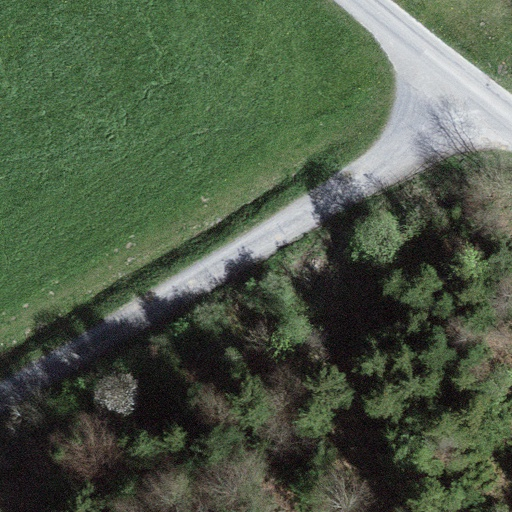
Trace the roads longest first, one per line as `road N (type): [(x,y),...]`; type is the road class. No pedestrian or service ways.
road 1 (track): [(0,390),(488,98)]
road 2 (unclassified): [(511,120),(359,0)]
